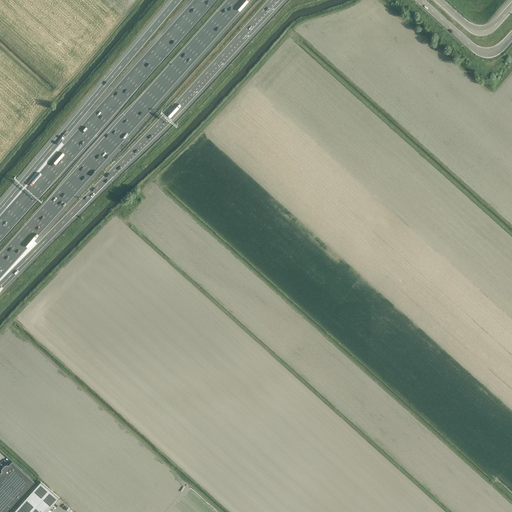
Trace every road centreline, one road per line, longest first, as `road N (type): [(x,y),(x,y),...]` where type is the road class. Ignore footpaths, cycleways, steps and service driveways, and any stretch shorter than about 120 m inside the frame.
road 1 (motorway): [(0,276),(47,238),(272,0)]
road 2 (motorway): [(0,265),(239,0)]
road 3 (motorway): [(202,0),(0,229)]
road 4 (motorway): [(175,0),(58,140),(0,229)]
